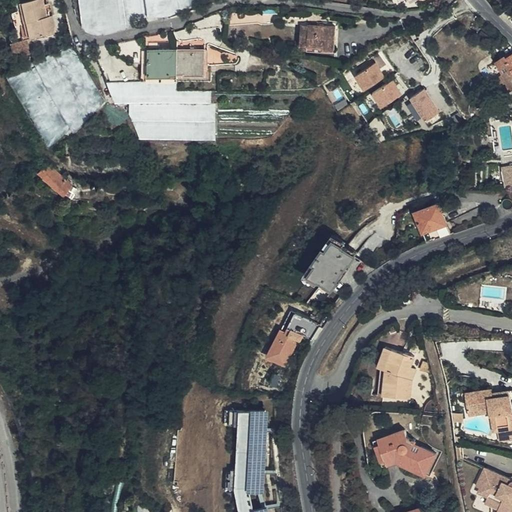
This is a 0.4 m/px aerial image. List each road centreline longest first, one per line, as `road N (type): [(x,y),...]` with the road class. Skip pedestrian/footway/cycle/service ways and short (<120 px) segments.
road 1 (motorway): [(0,488),(115,317),(352,0)]
road 2 (motorway): [(266,0),(0,378)]
road 3 (tertiary): [(511,221),(392,267),(326,335),(306,381)]
road 4 (residential): [(511,327),(444,313),(393,314),(362,331),(333,389),(306,381)]
road 5 (tertiary): [(306,381),(301,432),(313,511)]
